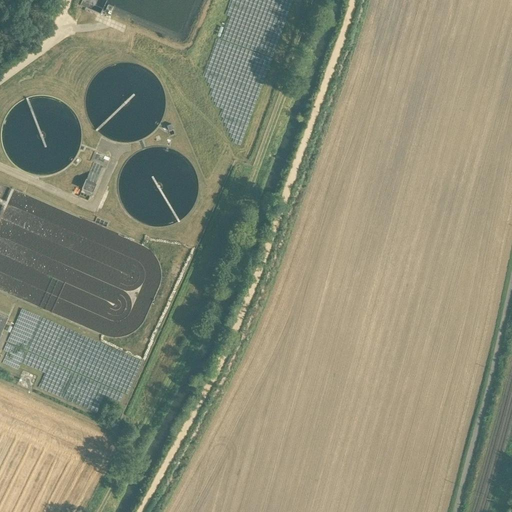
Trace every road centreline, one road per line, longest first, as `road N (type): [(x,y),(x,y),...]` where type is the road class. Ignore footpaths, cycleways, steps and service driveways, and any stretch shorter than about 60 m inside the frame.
road 1 (track): [(100,511),(207,303),(317,0)]
road 2 (track): [(140,511),(245,304),(351,0)]
road 3 (track): [(456,511),(511,283)]
